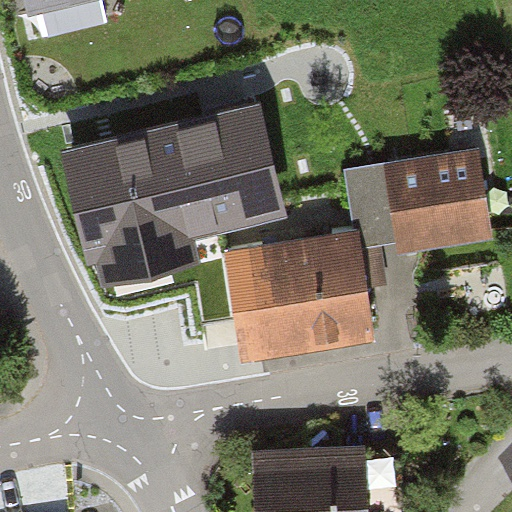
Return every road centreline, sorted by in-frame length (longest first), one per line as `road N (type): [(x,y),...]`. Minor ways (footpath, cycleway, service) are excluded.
road 1 (residential): [(116,426),(511,354)]
road 2 (residential): [(116,426),(25,215),(0,134)]
